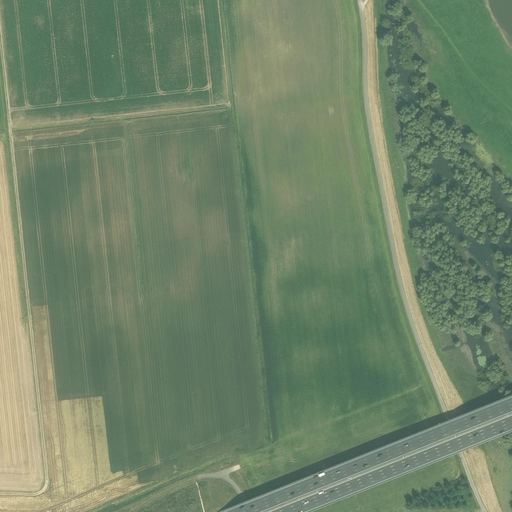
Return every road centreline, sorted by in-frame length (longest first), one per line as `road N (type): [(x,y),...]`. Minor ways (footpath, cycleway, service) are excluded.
road 1 (unclassified): [(484,511),(398,280),(365,95),(359,0)]
road 2 (track): [(0,493),(38,493),(47,479),(0,36)]
road 3 (motorway): [(511,404),(243,511)]
road 4 (motorway): [(286,511),(511,421)]
road 5 (track): [(419,0),(469,66),(511,105)]
